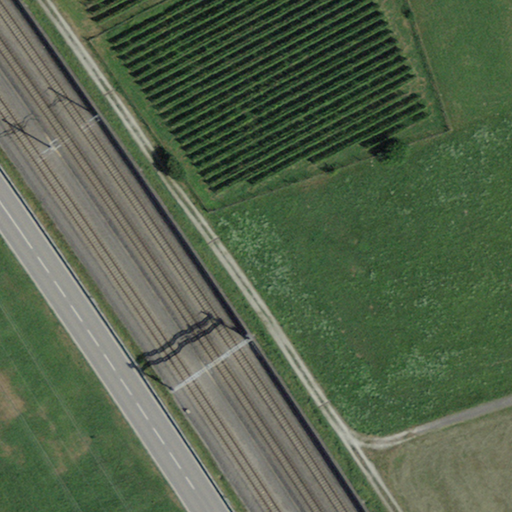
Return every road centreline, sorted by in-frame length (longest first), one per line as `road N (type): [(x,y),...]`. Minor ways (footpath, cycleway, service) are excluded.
road 1 (track): [(396,511),(44,0)]
road 2 (unclassified): [(208,511),(0,205)]
road 3 (track): [(511,404),(359,455)]
